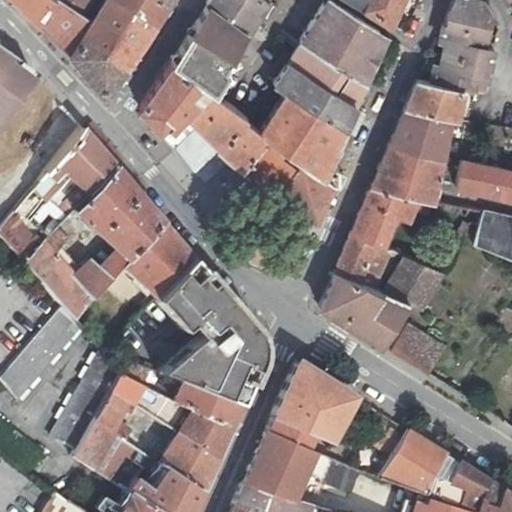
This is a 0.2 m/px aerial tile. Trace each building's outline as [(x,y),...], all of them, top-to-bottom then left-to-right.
[(89,19),(62,0),(43,0),(34,16),(46,28),(69,52),(89,19)] [(62,0),(89,19),(69,52),(83,69),(98,89),(105,89),(120,66),(139,39),(152,20),(122,0),(62,0)] [(164,1),(162,0),(122,0),(152,20),(157,11),(164,1)] [(245,30),(263,0),(206,0),(206,1),(245,30)] [(332,0),(322,0),(299,38),(362,79),(383,33),(332,0)] [(364,0),(361,6),(388,21),(398,0),(364,0)] [(431,65),(428,79),(458,83),(471,85),(473,76),(483,78),(489,48),(480,46),(488,14),(479,0),(450,0),(445,14),(442,25),(440,24),(437,40),(442,41),(437,65),(431,65)] [(233,48),(245,30),(206,1),(195,18),(218,34),(216,38),(233,48)] [(195,18),(168,61),(195,80),(206,88),(212,93),(214,92),(211,90),(225,69),(223,63),(236,56),(233,48),(216,38),(218,34),(195,18)] [(362,79),(299,38),(286,60),(351,103),(362,79)] [(0,112),(29,73),(0,48),(0,112)] [(272,80),(284,88),(342,124),(351,103),(286,60),(285,59),(272,80)] [(137,106),(172,148),(176,144),(195,165),(214,144),(216,146),(240,116),(242,113),(214,92),(212,93),(206,88),(192,101),(184,92),(195,80),(168,61),(137,106)] [(59,108),(29,73),(0,112),(0,148),(15,160),(11,164),(15,166),(59,108)] [(416,77),(404,105),(447,114),(447,116),(451,117),(458,83),(428,79),(416,77)] [(464,119),(471,85),(458,83),(451,117),(464,119)] [(258,129),(263,132),(298,158),(320,174),(342,124),(284,88),(258,129)] [(438,157),(447,116),(447,114),(404,105),(388,141),(438,157)] [(21,170),(34,181),(76,128),(59,108),(15,166),(4,181),(9,186),(21,170)] [(240,166),(263,132),(258,129),(240,116),(216,146),(240,166)] [(83,192),(107,164),(76,128),(34,181),(30,185),(42,196),(57,179),(52,174),(57,169),(83,192)] [(298,158),(263,132),(240,166),(277,191),(298,158)] [(452,186),(499,196),(511,198),(511,139),(505,139),(498,168),(458,159),(452,186)] [(433,181),(438,157),(388,141),(376,170),(433,181)] [(277,191),(314,217),(331,182),(320,174),(298,158),(277,191)] [(66,211),(109,250),(120,260),(156,221),(107,164),(83,192),(66,211)] [(431,189),(433,181),(376,170),(373,176),(369,185),(429,196),(431,189)] [(423,212),(429,196),(369,185),(349,230),(380,244),(392,212),(406,218),(410,208),(423,212)] [(452,234),(470,240),(482,208),(465,204),(452,234)] [(511,215),(482,208),(470,240),(511,256),(511,215)] [(0,223),(0,240),(20,263),(36,245),(6,216),(0,223)] [(114,266),(148,299),(186,256),(156,221),(120,260),(114,266)] [(101,280),(92,270),(86,264),(71,279),(50,256),(57,247),(61,251),(67,244),(52,227),(36,245),(20,263),(57,307),(67,318),(101,280)] [(360,266),(376,272),(387,247),(380,244),(349,230),(332,269),(355,279),(360,266)] [(109,250),(92,270),(101,280),(114,266),(120,260),(109,250)] [(383,292),(404,301),(406,299),(415,304),(436,268),(401,253),(389,278),(383,292)] [(186,256),(148,299),(174,332),(182,325),(209,301),(204,294),(205,278),(186,256)] [(355,279),(383,292),(389,278),(376,272),(360,266),(355,279)] [(404,301),(383,292),(355,279),(332,269),(316,305),(379,343),(404,301)] [(209,301),(182,325),(192,336),(218,315),(229,316),(241,324),(243,325),(243,323),(205,278),(204,294),(209,301)] [(0,383),(15,397),(76,328),(67,318),(57,307),(0,372),(0,383)] [(218,315),(192,336),(150,371),(175,382),(233,405),(251,365),(252,346),(246,329),(243,325),(241,324),(229,316),(218,315)] [(425,372),(443,345),(404,322),(388,349),(413,365),(425,372)] [(47,433),(71,447),(86,419),(104,386),(111,373),(112,371),(92,348),(47,433)] [(112,371),(111,373),(136,385),(145,389),(147,383),(139,378),(143,369),(119,359),(112,371)] [(347,396),(291,362),(266,415),(265,422),(260,433),(295,446),(301,430),(326,440),(347,396)] [(111,373),(104,386),(122,398),(127,401),(136,385),(111,373)] [(233,405),(175,382),(170,393),(161,389),(157,395),(184,408),(223,426),(233,405)] [(209,457),(170,431),(158,452),(108,419),(117,406),(122,398),(104,386),(86,419),(194,489),(209,457)] [(131,404),(127,401),(122,398),(117,406),(127,413),(131,404)] [(223,426),(184,408),(176,424),(148,405),(144,412),(170,431),(209,457),(223,426)] [(362,440),(393,453),(404,431),(373,412),(362,440)] [(93,463),(116,478),(126,462),(154,479),(152,484),(142,478),(139,483),(131,480),(123,490),(156,511),(183,511),(194,489),(86,419),(71,447),(67,454),(89,468),(93,463)] [(0,453),(22,471),(45,460),(0,424),(0,453)] [(382,477),(423,492),(441,453),(414,437),(404,431),(393,453),(382,477)] [(237,485),(287,499),(297,477),(320,482),(329,458),(295,446),(260,433),(237,485)] [(490,511),(499,490),(441,453),(423,492),(468,508),(477,511),(490,511)] [(126,462),(116,478),(113,484),(123,490),(131,480),(139,483),(142,478),(152,484),(154,479),(126,462)] [(70,485),(61,502),(77,511),(96,511),(99,505),(101,503),(70,485)] [(303,511),(306,505),(287,499),(237,485),(226,510),(235,511),(303,511)] [(156,511),(123,490),(112,511),(156,511)] [(511,511),(511,497),(510,497),(499,490),(490,511),(511,511)] [(466,511),(468,508),(416,492),(408,511),(466,511)] [(77,511),(61,502),(50,493),(37,511),(77,511)]
